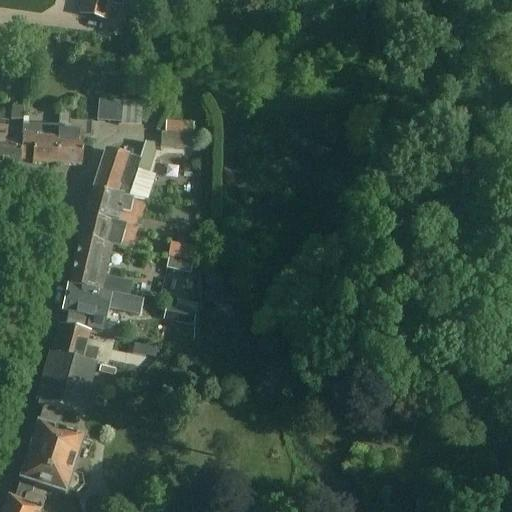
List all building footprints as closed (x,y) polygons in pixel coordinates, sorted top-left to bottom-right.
[(82,0),(79,15),(105,21),(109,5),(120,8),(122,0),(82,0)] [(12,30),(0,29),(0,45),(10,47),(12,30)] [(61,34),(60,44),(69,45),(71,35),(61,34)] [(101,67),(101,75),(109,75),(110,68),(101,67)] [(120,124),(122,104),(98,102),(96,122),(120,124)] [(122,104),(120,124),(120,128),(138,130),(140,106),(122,104)] [(23,110),(10,109),(9,123),(21,124),(23,110)] [(21,143),(18,165),(19,166),(19,162),(31,163),(31,165),(56,166),(80,168),(82,143),(82,134),(67,133),(68,116),(58,115),(57,130),(22,127),(22,133),(21,143)] [(103,152),(93,194),(115,196),(133,200),(146,202),(152,180),(147,179),(155,151),(197,153),(198,136),(192,136),(192,126),(164,124),(163,135),(159,135),(158,146),(144,145),(139,161),(103,152)] [(0,164),(18,165),(21,143),(22,133),(21,133),(20,142),(5,141),(6,129),(0,128),(0,164)] [(117,224),(125,226),(125,225),(117,223),(120,212),(129,215),(133,200),(115,196),(93,194),(91,193),(85,218),(117,224)] [(120,248),(125,226),(117,224),(85,218),(79,241),(103,246),(103,244),(113,247),(120,248)] [(79,241),(68,285),(91,291),(129,300),(132,284),(106,278),(113,247),(103,244),(103,246),(79,241)] [(194,259),(196,248),(168,243),(166,254),(194,259)] [(129,300),(91,291),(68,285),(61,312),(68,313),(65,324),(102,333),(108,307),(126,311),(129,300)] [(176,302),(174,311),(193,315),(195,307),(176,302)] [(191,329),(194,316),(193,315),(174,311),(164,308),(161,322),(191,329)] [(51,357),(93,367),(97,351),(85,349),(88,335),(58,328),(51,357)] [(157,351),(134,346),(131,355),(155,361),(157,351)] [(51,357),(37,407),(72,414),(72,413),(80,415),(93,367),(51,357)] [(43,409),(19,482),(33,486),(64,496),(65,492),(75,495),(82,488),(81,478),(71,475),(81,441),(56,432),(62,413),(55,411),(43,409)] [(38,511),(43,501),(30,496),(23,497),(21,504),(13,501),(8,498),(2,511),(38,511)] [(417,501),(415,511),(441,511),(442,505),(417,501)]
